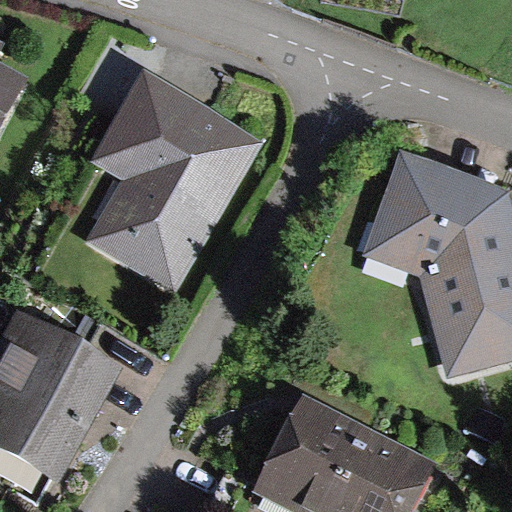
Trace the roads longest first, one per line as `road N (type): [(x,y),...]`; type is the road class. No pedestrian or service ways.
road 1 (residential): [(348,65),(87,511)]
road 2 (residential): [(348,65),(158,0)]
road 3 (residential): [(511,128),(348,65)]
